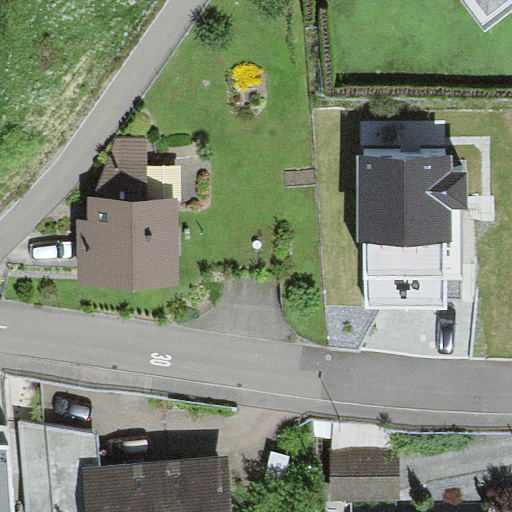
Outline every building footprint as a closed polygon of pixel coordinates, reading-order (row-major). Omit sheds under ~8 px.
[(441,153),(365,153),(365,227),(441,227),(441,153)] [(82,270),(161,271),(162,190),(83,189),(82,270)] [(0,511),(14,511),(9,440),(0,440),(0,511)] [(321,494),(383,494),(383,445),(321,446),(321,494)] [(80,472),(84,511),(218,511),(212,458),(80,472)]
